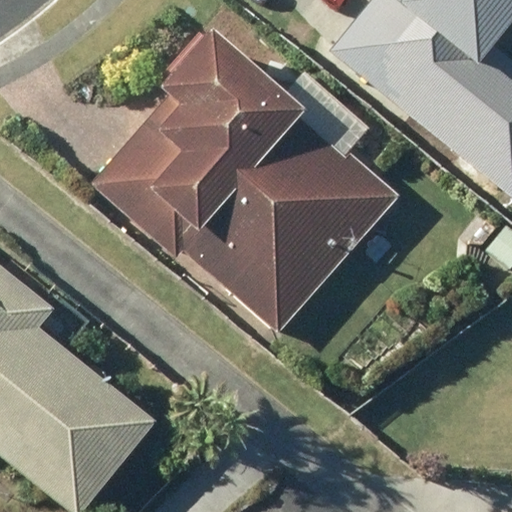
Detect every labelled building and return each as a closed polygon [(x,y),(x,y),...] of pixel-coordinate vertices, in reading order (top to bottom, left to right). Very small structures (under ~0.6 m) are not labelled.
[(356,0),(361,3),(316,61),(396,123),(436,71),(451,82),(497,23),(466,0),(356,0)] [(188,41),(131,104),(144,115),(78,188),(166,267),(173,259),(262,339),(384,204),(332,158),(353,134),(288,76),(260,107),(188,41)] [(472,160),(453,183),(480,205),(499,183),(472,160)] [(511,272),(511,223),(492,208),(456,252),(500,287),(511,272)] [(69,511),(135,435),(22,340),(36,319),(0,288),(0,481),(36,511),(69,511)]
